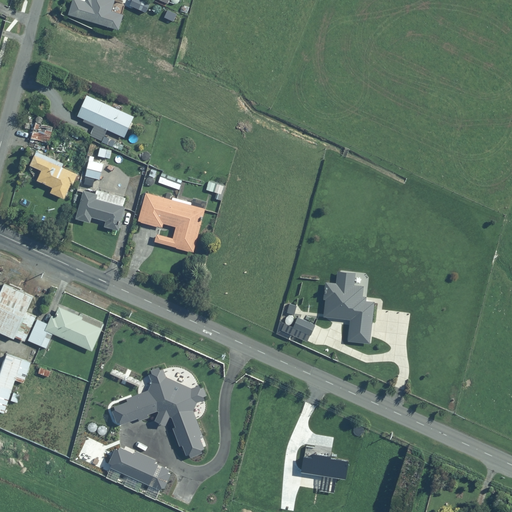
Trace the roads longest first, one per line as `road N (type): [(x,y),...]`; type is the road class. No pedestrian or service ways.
road 1 (tertiary): [(0,234),(511,466)]
road 2 (residential): [(0,148),(39,0)]
